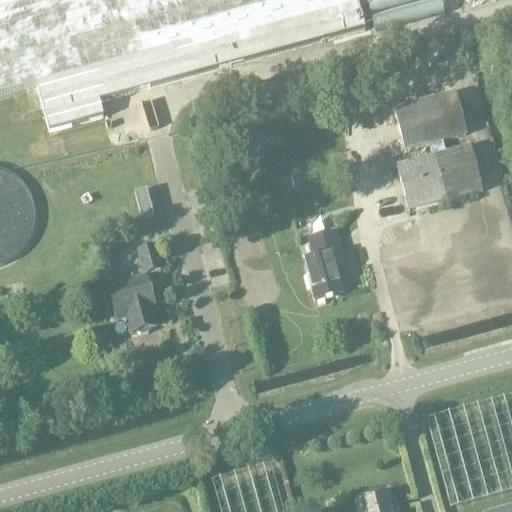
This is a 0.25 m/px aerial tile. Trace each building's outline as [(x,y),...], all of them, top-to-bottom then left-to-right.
[(0,0),(0,97),(35,88),(48,134),(102,120),(98,104),(364,32),(355,1),(358,0),(0,0)] [(433,158),(445,203),(480,194),(468,149),(444,155),(442,145),(465,139),(453,94),(392,110),(406,165),(433,158)] [(0,270),(12,266),(25,258),(37,248),(46,235),(52,221),(56,207),(56,191),(54,176),(49,162),(41,149),(30,138),(18,129),(4,122),(0,121),(0,270)] [(408,213),(445,203),(433,158),(406,165),(396,168),(408,213)] [(152,218),(145,192),(133,196),(141,221),(152,218)] [(334,272),(343,270),(334,236),(308,243),(312,260),(302,262),(314,306),(341,298),(334,272)] [(137,253),(144,277),(159,272),(153,249),(137,253)] [(145,280),(106,291),(115,322),(126,319),(130,337),(136,335),(139,337),(147,335),(150,331),(155,330),(150,312),(154,311),(145,280)] [(388,511),(385,499),(358,506),(359,511),(388,511)]
